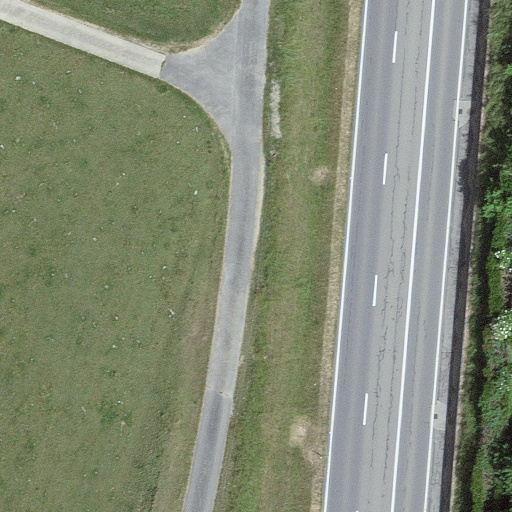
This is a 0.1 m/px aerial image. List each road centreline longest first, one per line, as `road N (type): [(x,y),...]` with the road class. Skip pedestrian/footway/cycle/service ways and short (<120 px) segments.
road 1 (track): [(256,0),(244,227),(198,511)]
road 2 (primary): [(414,0),(373,511)]
road 3 (track): [(249,98),(0,6)]
